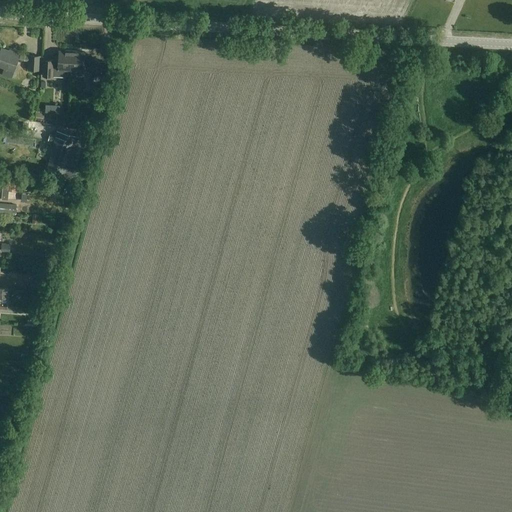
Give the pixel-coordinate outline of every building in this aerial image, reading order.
[(12,52),(2,48),(0,52),(0,64),(4,66),(1,75),(12,79),(15,70),(19,59),(24,61),(30,62),(29,69),(40,70),(41,56),(30,55),(30,56),(26,55),(21,53),(13,51),(12,52)] [(66,69),(71,69),(72,69),(73,51),(60,51),(59,68),(54,68),(54,60),(44,60),(44,76),(65,77),(66,69)] [(72,69),(71,69),(71,75),(84,76),(84,72),(90,73),(88,82),(97,84),(99,79),(104,61),(94,59),(91,69),(85,68),(85,52),(73,51),(72,69)] [(74,136),(75,134),(57,130),(56,134),(50,133),(49,139),(54,141),(46,172),(71,178),(74,168),(76,168),(80,151),(82,152),(86,139),(74,136)] [(2,192),(15,193),(22,194),(22,186),(15,186),(16,177),(3,176),(2,192)] [(15,193),(2,192),(1,200),(14,201),(15,193)] [(0,203),(0,212),(0,213),(16,214),(16,204),(0,203)] [(0,252),(5,253),(9,253),(10,244),(1,243),(1,245),(0,245),(0,252)] [(0,277),(0,285),(11,286),(11,278),(0,277)] [(0,298),(8,299),(9,289),(0,288),(0,298)] [(28,320),(27,326),(38,327),(40,311),(35,310),(34,318),(32,318),(32,320),(28,320)] [(0,422),(4,424),(10,405),(0,402),(0,422)]
